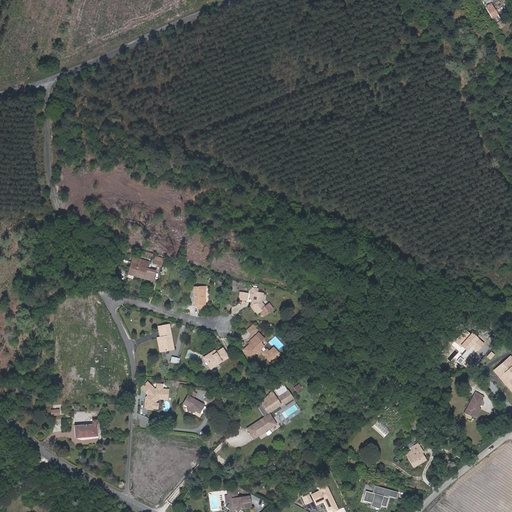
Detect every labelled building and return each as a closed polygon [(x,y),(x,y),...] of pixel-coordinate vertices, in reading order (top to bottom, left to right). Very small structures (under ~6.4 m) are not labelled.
[(500,19),(488,0),(483,0),(482,1),(495,23),(500,19)] [(161,266),(163,258),(156,256),(154,263),(161,266)] [(152,281),(155,271),(146,269),(147,262),(141,260),(140,264),(132,262),(130,268),(135,270),(134,274),(144,277),(143,278),(152,281)] [(134,274),(135,270),(130,268),(128,274),(143,278),(144,277),(134,274)] [(205,305),(204,286),(194,287),(195,305),(198,305),(198,309),(206,309),(206,305),(205,305)] [(250,300),(254,300),(253,304),(251,305),(257,313),(260,312),(263,316),(268,312),(265,307),(261,302),(263,293),(258,293),(258,289),(252,288),(250,300)] [(173,349),(169,325),(161,326),(163,337),(160,337),(163,351),(173,349)] [(251,335),(257,330),(253,325),(247,330),(251,335)] [(468,350),(473,345),(475,347),(479,350),(484,344),(478,339),(479,338),(473,333),(471,335),(465,330),(456,340),(455,342),(461,347),(462,345),(467,350),(468,350)] [(278,354),(278,353),(273,348),(269,352),(266,349),(266,350),(263,347),(263,346),(260,343),(261,342),(256,336),(250,341),(252,343),(250,345),(249,344),(243,350),(250,358),(256,353),(258,354),(262,351),(264,352),(262,354),(269,362),(276,356),(277,357),(279,355),(278,354)] [(475,347),(473,345),(468,350),(467,350),(462,355),(463,356),(466,358),(475,347)] [(211,369),(228,357),(222,348),(216,353),(214,354),(212,351),(203,357),(211,369)] [(511,358),(510,356),(494,371),(511,391),(511,358)] [(263,420),(253,427),(258,434),(274,424),(269,416),(268,416),(267,415),(266,414),(280,404),(277,400),(279,399),(282,403),(292,396),(283,382),(274,388),(279,397),(277,398),(272,390),(259,403),(260,404),(259,405),(263,420)] [(167,399),(168,390),(162,389),(162,384),(157,384),(156,389),(154,390),(152,387),(145,392),(148,395),(149,396),(145,400),(145,408),(146,408),(147,409),(151,410),(153,408),(157,409),(158,404),(154,403),(159,399),(167,399)] [(481,400),(482,396),(475,392),(466,409),(469,410),(467,414),(476,418),(480,410),(478,409),(478,408),(482,400),(481,400)] [(209,403),(213,396),(207,393),(205,398),(206,398),(205,400),(209,403)] [(199,412),(203,406),(204,405),(199,402),(198,403),(192,400),(192,399),(187,396),(183,404),(187,406),(187,408),(187,411),(190,413),(194,412),(195,410),(199,413),(199,412)] [(292,396),(282,403),(283,405),(293,398),(292,396)] [(259,405),(259,404),(257,405),(260,420),(247,429),(254,439),(276,424),(269,414),(267,415),(268,416),(269,416),(274,424),(258,434),(253,427),(263,420),(259,405)] [(97,436),(96,420),(92,421),(92,424),(74,426),(75,438),(97,436)] [(414,467),(425,460),(423,455),(422,456),(420,453),(422,451),(418,443),(414,446),(410,448),(411,450),(405,454),(414,467)] [(347,465),(351,456),(343,453),(339,462),(347,465)] [(331,511),(338,509),(327,482),(318,486),(319,490),(311,493),(316,504),(325,500),(330,511),(331,511)] [(395,497),(397,493),(383,489),(382,490),(379,489),(379,488),(375,486),(373,493),(365,491),(363,501),(372,503),(380,506),(386,507),(389,498),(382,496),(383,494),(395,497)] [(250,508),(249,496),(237,498),(237,493),(227,494),(228,503),(226,507),(230,510),(228,511),(238,511),(241,509),(250,508)] [(309,493),(303,496),(307,504),(313,501),(309,493)]
